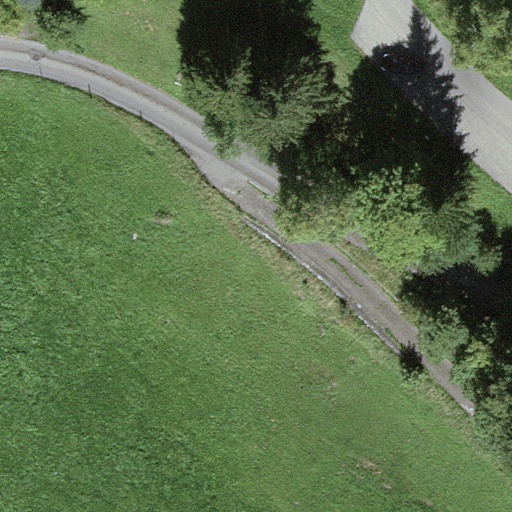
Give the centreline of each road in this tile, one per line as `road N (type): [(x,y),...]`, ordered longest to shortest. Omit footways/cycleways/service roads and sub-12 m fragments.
road 1 (residential): [(0,51),(57,62),(139,97),(511,285)]
road 2 (unknown): [(296,176),(341,258),(511,423)]
road 3 (residential): [(511,121),(440,57),(392,0)]
